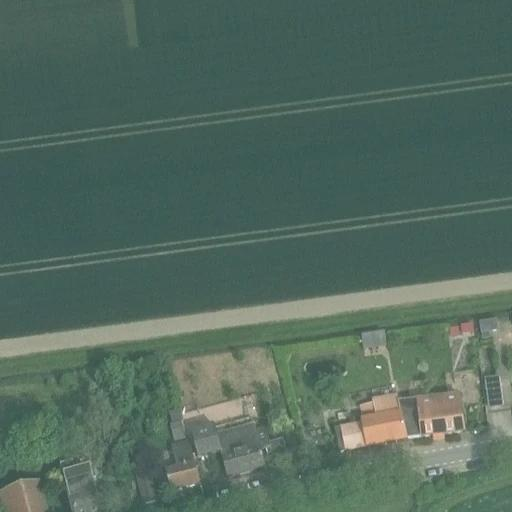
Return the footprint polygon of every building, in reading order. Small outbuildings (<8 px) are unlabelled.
[(497,323),(480,325),(481,336),(499,334),(497,323)] [(473,326),(461,328),(462,336),(474,335),(473,326)] [(499,380),(484,382),(485,392),(500,390),(499,380)] [(341,426),(335,427),(340,454),(407,442),(407,441),(465,434),(460,397),(398,404),(397,397),(373,402),(374,405),(360,408),(363,422),(362,422),(363,425),(341,429),(341,426)] [(233,414),(271,409),(269,400),(232,404),(233,414)] [(201,485),(196,466),(190,445),(188,445),(182,424),(184,423),(181,412),(170,414),(173,426),(170,426),(176,448),(172,449),(174,455),(162,458),(171,493),(201,485)] [(192,433),(194,441),(199,460),(221,454),(228,480),(265,470),(261,453),(271,450),(272,450),(271,446),(267,430),(255,433),(251,420),(237,424),(240,433),(217,440),(214,427),(192,433)] [(283,442),(271,446),(272,450),(271,450),(274,463),(288,460),(283,442)] [(57,467),(70,505),(71,511),(98,511),(94,499),(89,482),(95,480),(93,470),(73,474),(70,464),(57,467)] [(136,476),(139,486),(144,506),(157,502),(150,473),(136,476)] [(45,511),(37,484),(0,494),(0,502),(2,511),(45,511)]
